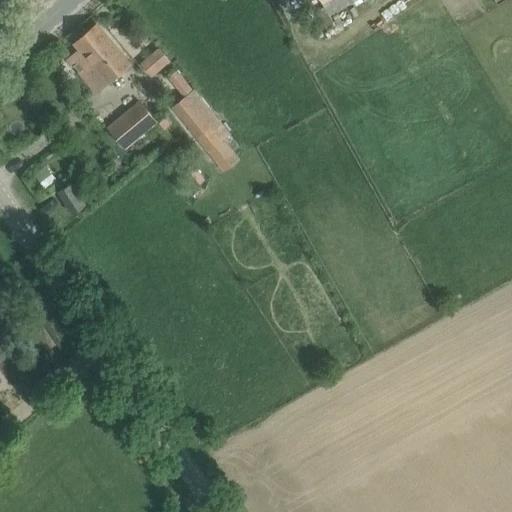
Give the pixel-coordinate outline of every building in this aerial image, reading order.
[(69,58),(97,92),(131,63),(98,25),(76,43),(81,48),(69,58)] [(159,48),(148,58),(159,70),(170,60),(159,48)] [(177,71),(169,78),(184,95),(192,88),(177,71)] [(188,97),(174,108),(225,170),(239,159),(223,140),(188,97)] [(109,127),(128,148),(159,120),(141,99),(109,127)] [(166,117),(160,122),(165,129),(172,124),(166,117)] [(46,164),(35,174),(49,189),(60,179),(46,164)] [(190,171),(200,183),(206,179),(195,167),(190,171)] [(59,190),(73,213),(86,205),(72,182),(59,190)]
